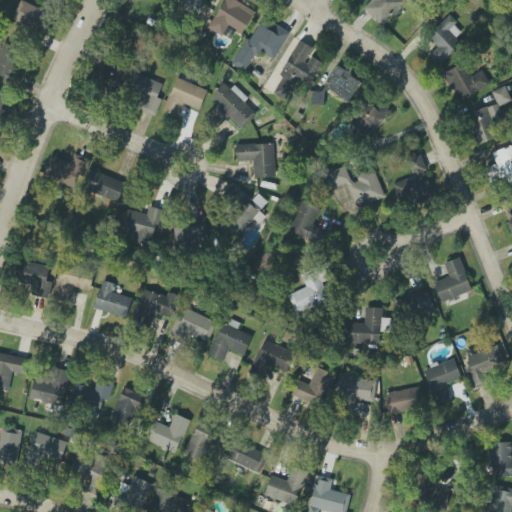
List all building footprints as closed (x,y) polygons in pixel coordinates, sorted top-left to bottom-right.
[(173,0),(173,1),(200,17),(207,6),(202,3),(203,0),(173,0)] [(222,35),(227,26),(244,34),(255,10),(233,0),(222,0),(209,29),(222,35)] [(403,3),(400,0),(370,0),(363,8),(383,26),(403,3)] [(12,22),(43,33),(50,13),(20,1),(12,22)] [(290,32),(261,16),(233,65),(246,73),(258,51),(274,60),(290,32)] [(438,47),(428,56),(438,66),(468,38),(448,17),(427,36),(438,47)] [(23,49),(4,41),(0,50),(0,75),(11,80),(23,49)] [(310,86),(323,63),(310,56),(314,49),(301,41),(271,91),(286,100),(298,79),(310,86)] [(124,71),(111,68),(114,56),(98,52),(91,84),(119,91),(124,71)] [(490,85),(482,70),(471,76),(463,63),(442,74),(458,102),(490,85)] [(348,102),(362,82),(337,66),(324,86),(348,102)] [(163,84),(134,72),(123,99),(157,113),(162,99),(158,97),(163,84)] [(163,111),(178,117),(184,104),(199,110),(207,90),(177,78),(163,111)] [(228,116),(243,130),(257,113),(244,103),(249,98),(234,85),(231,89),(224,83),(211,98),(218,104),(207,116),(219,127),(228,116)] [(495,138),(491,127),(510,120),(504,105),(511,103),(506,86),(492,91),(496,104),(466,115),(477,145),(495,138)] [(391,113),(373,97),(351,120),(369,136),(391,113)] [(274,143),(236,144),(236,161),(254,161),(254,178),(275,177),(274,143)] [(496,164),(486,168),(491,185),(504,181),(505,185),(511,182),(511,145),(492,152),(496,164)] [(434,198),(425,171),(427,170),(421,152),(407,157),(414,176),(394,183),(402,209),(434,198)] [(52,155),(43,175),(75,189),(87,160),(74,155),(71,163),(52,155)] [(385,197),(374,169),(352,177),(347,165),(327,173),(333,188),(346,183),(356,209),(385,197)] [(126,183),(91,169),(83,189),(118,202),(126,183)] [(252,200),(232,183),(222,195),(236,207),(222,223),(238,236),(256,214),(257,215),(268,202),(257,193),(252,200)] [(321,208),(302,199),(288,230),(317,244),(323,231),(313,226),(321,208)] [(128,209),(122,231),(134,235),(132,241),(153,246),(162,210),(149,206),(147,215),(128,209)] [(194,239),(207,238),(206,218),(174,219),(175,250),(194,249),(194,239)] [(444,263),(449,277),(435,282),(441,302),(472,292),(461,258),(444,263)] [(48,299),(51,282),(47,281),(50,266),(23,262),(19,284),(32,286),(31,295),(48,299)] [(330,300),(322,283),(333,278),(326,262),(301,274),(307,287),(288,295),(296,315),(330,300)] [(91,290),(93,269),(59,265),(56,299),(69,301),(71,288),(91,290)] [(113,292),(116,285),(102,280),(94,308),(126,318),(132,298),(113,292)] [(173,318),(179,296),(168,293),(167,296),(142,289),(134,322),(151,326),(154,313),(173,318)] [(413,319),(435,310),(427,289),(393,303),(398,314),(410,310),(413,319)] [(346,343),(379,345),(380,332),(390,333),(390,318),(382,318),(382,308),(365,307),(365,323),(347,322),(346,343)] [(217,322),(187,309),(182,319),(178,317),(170,333),(187,341),(190,335),(207,343),(217,322)] [(208,355),(222,362),(229,349),(244,356),(253,337),(238,329),(240,324),(227,317),(208,355)] [(294,353),(265,339),(250,370),(265,377),(271,366),(284,372),(294,353)] [(508,364),(502,344),(465,356),(474,386),(488,381),(485,372),(508,364)] [(0,390),(9,393),(12,372),(25,375),(29,359),(0,353),(0,390)] [(435,405),(452,400),(447,384),(461,379),(455,359),(423,369),(435,405)] [(30,400),(63,406),(70,371),(49,367),(47,376),(35,373),(30,400)] [(335,374),(316,368),(310,385),(298,381),(293,397),(324,407),(335,374)] [(376,380),(342,377),(340,399),(355,400),(374,401),(376,380)] [(75,383),(68,402),(99,413),(104,399),(108,401),(114,385),(98,380),(95,390),(75,383)] [(389,414),(425,406),(421,386),(384,394),(389,414)] [(110,420),(129,428),(143,395),(123,387),(110,420)] [(191,421),(176,414),(170,427),(155,421),(146,440),(175,454),(191,421)] [(184,456),(205,463),(217,432),(196,424),(184,456)] [(0,465),(18,466),(19,430),(1,429),(0,445),(0,444),(0,465)] [(67,442),(35,432),(24,463),(37,467),(40,456),(60,463),(67,442)] [(227,462),(261,472),(267,452),(234,442),(227,462)] [(493,443),(492,476),(511,476),(511,459),(511,443),(493,443)] [(97,496),(112,458),(81,447),(70,473),(89,480),(85,491),(97,496)] [(264,495),(296,506),(308,472),(293,466),(288,481),(271,475),(264,495)] [(429,508),(448,509),(449,489),(429,488),(429,475),(415,475),(414,493),(429,494),(429,508)] [(117,499),(142,510),(153,484),(133,476),(129,487),(123,484),(117,499)] [(307,511),(319,511),(320,510),(328,511),(346,511),(351,495),(330,490),(333,480),(317,476),(307,511)] [(510,511),(511,506),(511,488),(494,485),(488,511),(510,511)] [(167,511),(185,511),(190,501),(157,488),(147,511),(167,511)]
